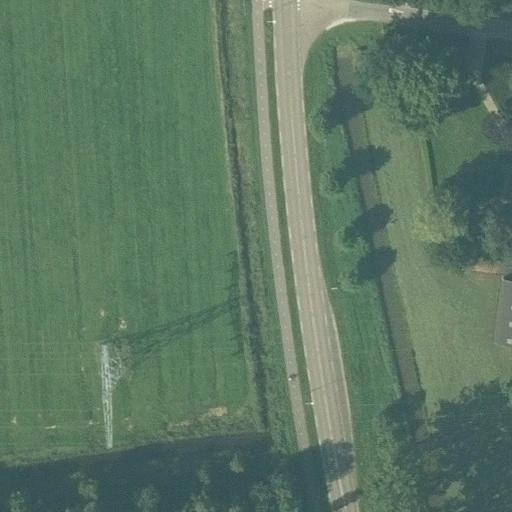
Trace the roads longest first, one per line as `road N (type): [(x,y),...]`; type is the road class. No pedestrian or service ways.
road 1 (tertiary): [(345,511),(301,232),(284,1)]
road 2 (unclassified): [(511,30),(284,1)]
